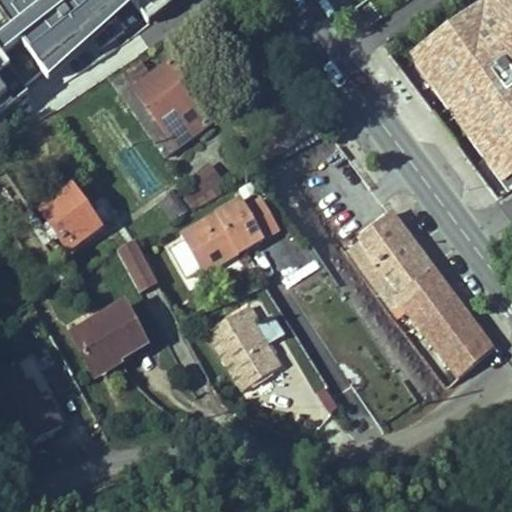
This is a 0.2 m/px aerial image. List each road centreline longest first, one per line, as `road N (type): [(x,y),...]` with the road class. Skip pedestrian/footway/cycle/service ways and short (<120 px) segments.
road 1 (residential): [(511,357),(382,432),(328,442),(206,432),(165,437),(84,460),(0,508)]
road 2 (primary): [(274,0),(511,303)]
